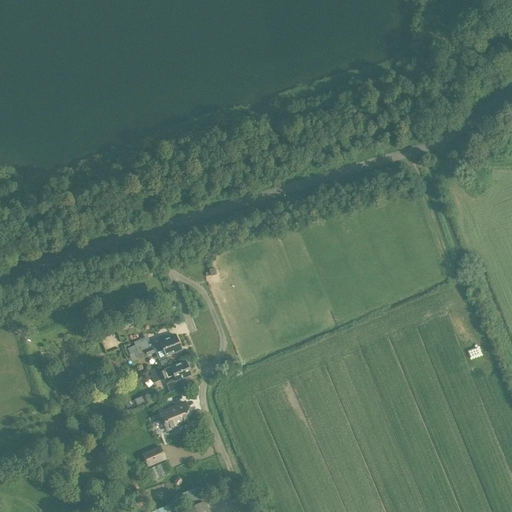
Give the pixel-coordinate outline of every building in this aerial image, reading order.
[(108,311),(99,315),(101,320),(110,317),(108,311)] [(127,319),(123,311),(115,314),(118,323),(127,319)] [(165,339),(164,337),(154,341),(154,342),(155,344),(152,345),(153,346),(149,348),(145,338),(133,342),(135,346),(128,348),(130,354),(135,352),(137,358),(146,354),(147,356),(156,352),(159,360),(165,357),(165,356),(181,349),(175,335),(165,339)] [(162,371),(161,366),(149,371),(154,383),(173,375),(175,381),(191,374),(190,373),(192,373),(189,367),(188,367),(185,361),(164,370),(162,371)] [(171,391),(176,388),(173,381),(167,384),(171,391)] [(137,406),(146,402),(143,396),(134,400),(137,406)] [(185,402),(159,413),(166,429),(192,419),(185,402)] [(147,466),(165,459),(160,447),(142,454),(147,466)] [(183,493),(187,501),(196,496),(193,489),(183,493)] [(179,507),(176,500),(169,503),(172,510),(179,507)] [(206,511),(203,502),(177,511),(206,511)]
